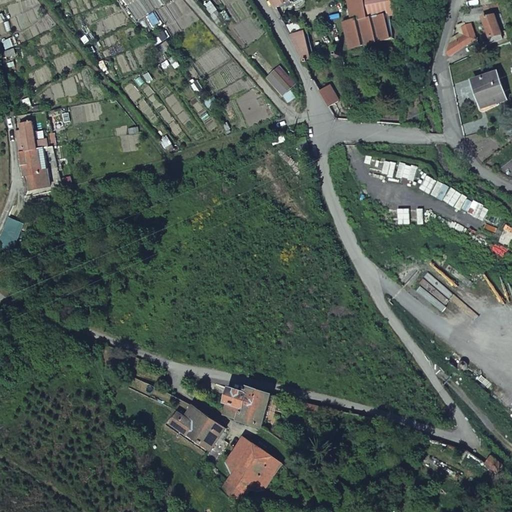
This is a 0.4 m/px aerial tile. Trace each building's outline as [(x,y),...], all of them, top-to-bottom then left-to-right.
[(271,0),(276,9),(290,0),(291,0),(298,10),(299,10),(302,8),(304,6),(305,4),(305,1),(304,0),(271,0)] [(348,0),(352,21),(344,23),(350,49),(394,39),(390,15),(400,13),(398,0),(348,0)] [(478,43),(480,49),(492,44),(503,40),(501,33),(506,31),(497,3),(462,13),(464,24),(483,19),(489,36),(481,39),(482,41),(478,43)] [(303,22),(284,26),(289,35),(305,32),(303,22)] [(448,54),(450,57),(476,40),(471,25),(463,28),(465,35),(451,45),(448,54)] [(302,62),(312,59),(305,32),(289,35),(302,62)] [(358,60),(347,62),(349,70),(360,68),(358,60)] [(474,81),(484,109),(507,100),(497,73),(474,81)] [(330,85),(320,91),(329,108),(339,101),(330,85)] [(295,99),(290,92),(284,95),(288,102),(295,99)] [(37,149),(33,122),(20,124),(23,141),(18,142),(20,152),(25,152),(37,149)] [(310,153),(306,137),(295,140),(299,155),(310,153)] [(20,152),(22,166),(27,165),(28,175),(36,174),(37,176),(40,176),(39,173),(41,173),(37,149),(25,152),(20,152)] [(35,176),(38,190),(52,188),(44,149),(37,149),(41,173),(39,173),(40,176),(37,176),(35,176)] [(224,414),(262,427),(272,396),(249,388),(246,394),(230,389),(226,403),(228,403),(224,414)] [(177,413),(169,423),(210,451),(227,429),(194,406),(186,418),(177,413)] [(234,476),(220,491),(239,503),(251,489),(256,491),(262,490),(283,465),(245,437),(227,464),(234,476)] [(486,464),(497,473),(503,466),(491,457),(486,464)]
